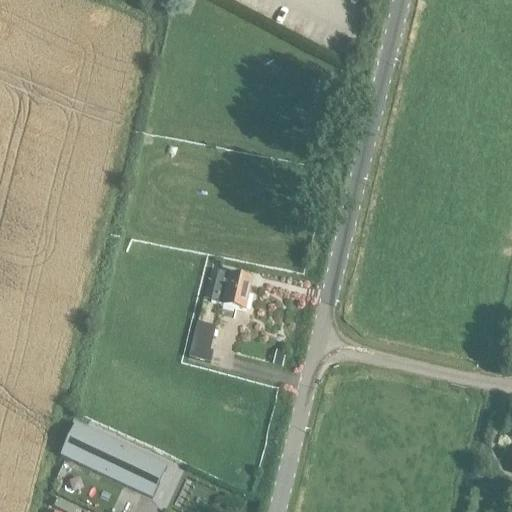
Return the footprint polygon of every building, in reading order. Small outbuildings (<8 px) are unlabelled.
[(245,312),(252,282),(219,274),(211,304),(223,306),(223,307),(245,312)] [(209,353),(215,328),(198,324),(189,359),(211,365),(213,354),(209,353)] [(276,352),(273,366),(282,369),(286,355),(276,352)] [(75,426),(60,459),(152,501),(167,469),(75,426)] [(60,501),(57,510),(65,511),(78,511),(80,507),(60,501)]
